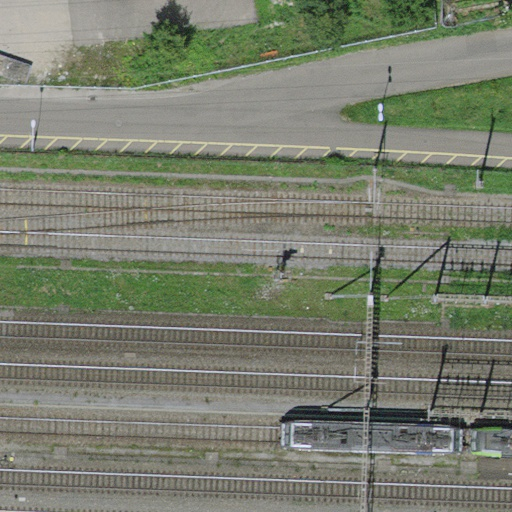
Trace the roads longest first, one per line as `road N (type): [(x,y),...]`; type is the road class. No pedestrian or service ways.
road 1 (unclassified): [(511,51),(157,122)]
road 2 (unclassified): [(157,122),(511,145)]
road 3 (unclassified): [(157,122),(0,116)]
